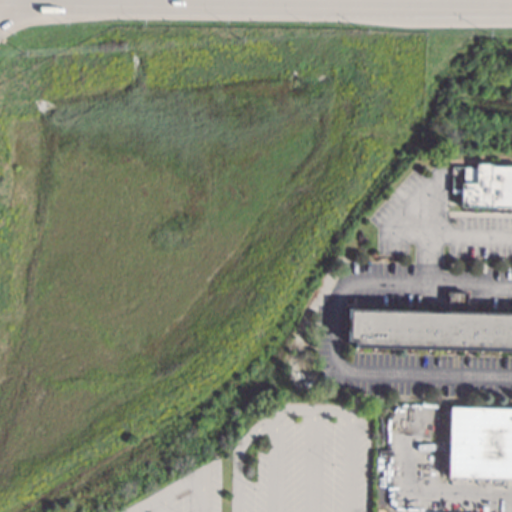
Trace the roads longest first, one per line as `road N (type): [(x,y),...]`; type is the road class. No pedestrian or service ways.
road 1 (secondary): [(63,0),(294,2)]
road 2 (secondary): [(294,2),(417,21),(511,20)]
road 3 (secondary): [(294,2),(511,4)]
